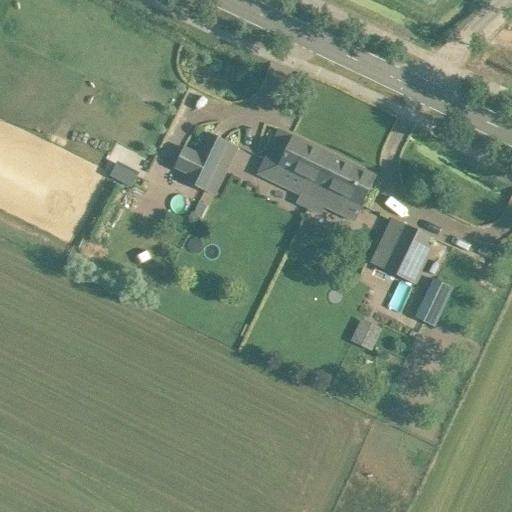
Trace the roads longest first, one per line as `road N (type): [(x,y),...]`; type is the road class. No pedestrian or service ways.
road 1 (tertiary): [(415,94),(224,0)]
road 2 (unclassified): [(415,94),(511,0)]
